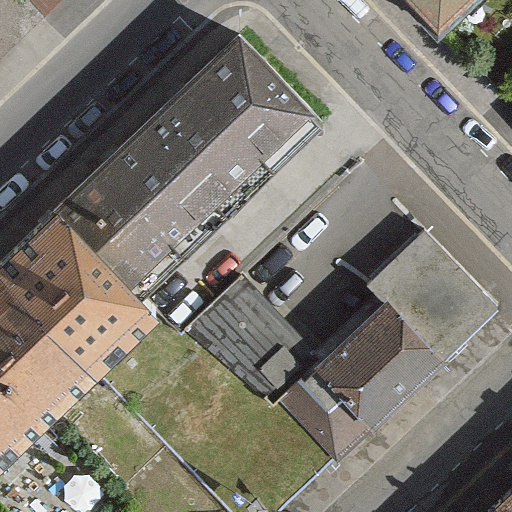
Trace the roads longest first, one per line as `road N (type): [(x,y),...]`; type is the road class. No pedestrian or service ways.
road 1 (residential): [(308,0),(511,212)]
road 2 (residential): [(0,160),(170,0)]
road 3 (residential): [(380,511),(511,388)]
